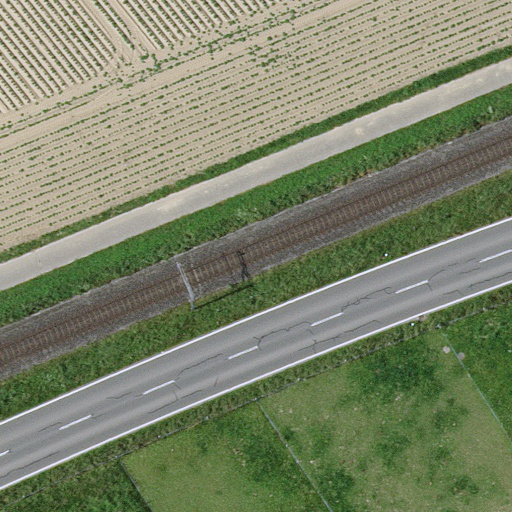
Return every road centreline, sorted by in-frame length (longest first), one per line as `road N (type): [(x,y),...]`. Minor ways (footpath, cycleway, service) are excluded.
road 1 (residential): [(0,276),(511,66)]
road 2 (secondary): [(0,458),(511,250)]
